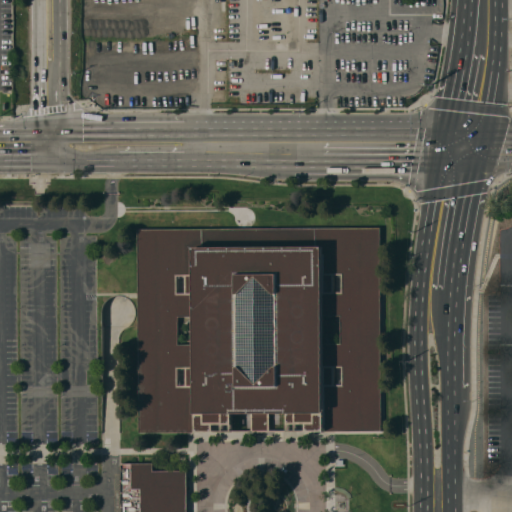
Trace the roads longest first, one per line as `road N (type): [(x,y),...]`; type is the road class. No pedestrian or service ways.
road 1 (primary): [(116,143),(465,144)]
road 2 (primary): [(439,256),(420,337),(423,511)]
road 3 (primary): [(452,420),(439,256)]
road 4 (motorway): [(57,144),(58,0)]
road 5 (motorway): [(36,0),(36,143)]
